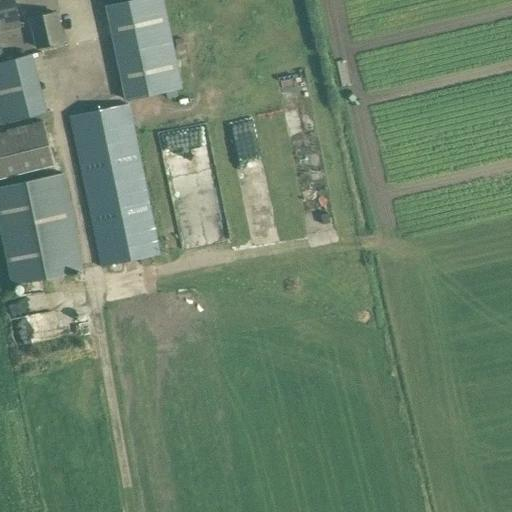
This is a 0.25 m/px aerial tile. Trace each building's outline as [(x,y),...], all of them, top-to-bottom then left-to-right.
[(0,0),(0,30),(20,26),(14,0),(0,0)] [(134,0),(108,6),(112,25),(128,101),(183,89),(163,0),(134,0)] [(34,32),(38,49),(66,42),(59,10),(29,17),(32,33),(34,32)] [(183,38),(175,40),(177,50),(185,48),(183,38)] [(0,118),(1,124),(46,113),(32,54),(0,61),(0,118)] [(72,117),(102,267),(160,256),(130,105),(72,117)] [(0,179),(55,166),(44,123),(8,131),(8,133),(0,135),(0,179)] [(85,270),(64,173),(0,186),(0,229),(12,285),(85,270)]
